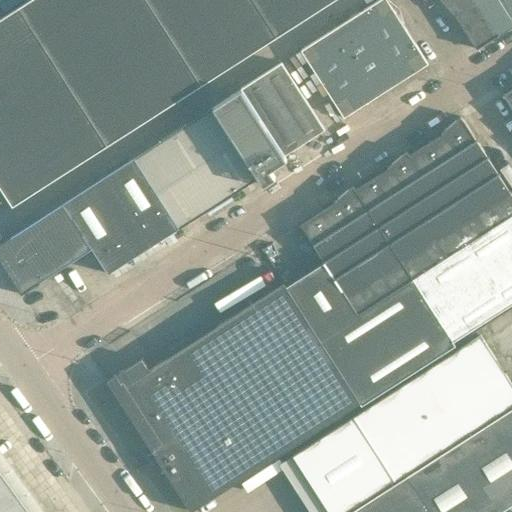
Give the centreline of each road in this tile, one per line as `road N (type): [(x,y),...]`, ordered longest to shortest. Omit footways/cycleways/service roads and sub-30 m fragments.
road 1 (unclassified): [(23,370),(466,81)]
road 2 (unclassified): [(126,511),(23,370)]
